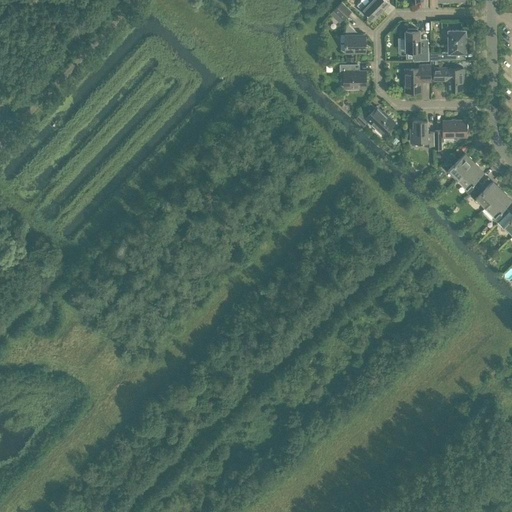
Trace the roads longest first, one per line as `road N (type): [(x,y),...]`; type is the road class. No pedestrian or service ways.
road 1 (residential): [(492,103),(400,104),(380,86),(380,34),(398,13),(491,12)]
road 2 (track): [(0,120),(113,0)]
